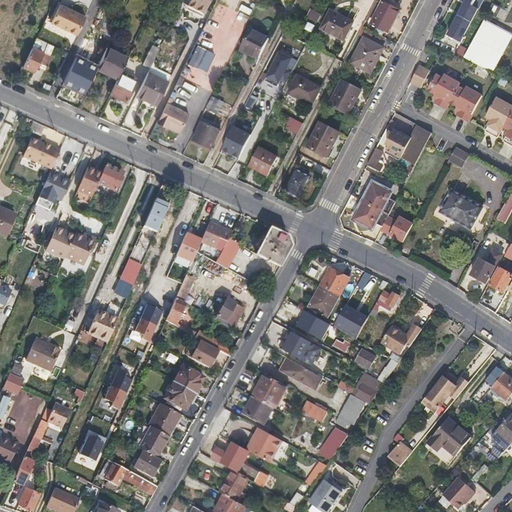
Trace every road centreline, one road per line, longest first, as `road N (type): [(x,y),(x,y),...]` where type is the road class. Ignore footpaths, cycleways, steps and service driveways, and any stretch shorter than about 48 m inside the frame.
road 1 (residential): [(0,91),(314,231)]
road 2 (residential): [(154,511),(314,231)]
road 3 (residential): [(355,511),(388,437),(478,322)]
road 4 (residential): [(314,231),(412,277),(478,322)]
road 5 (unknown): [(171,168),(235,0)]
road 6 (residential): [(314,231),(388,97)]
road 7 (residential): [(511,168),(388,97)]
road 8 (unknown): [(133,151),(191,31)]
